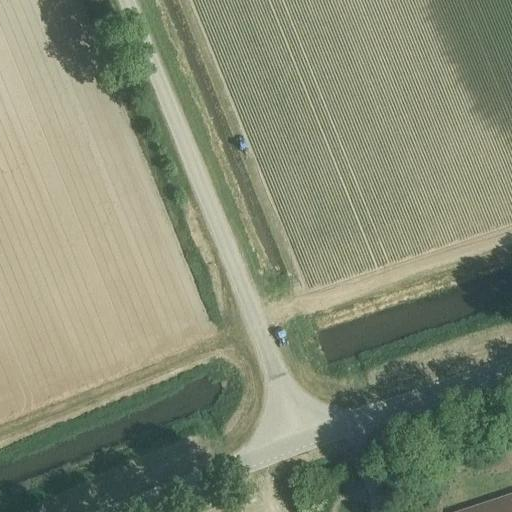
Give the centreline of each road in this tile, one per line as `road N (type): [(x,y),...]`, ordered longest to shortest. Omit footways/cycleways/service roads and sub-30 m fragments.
road 1 (unclassified): [(124,0),(300,441)]
road 2 (unclassified): [(300,441),(511,368)]
road 3 (unclassified): [(122,511),(300,441)]
